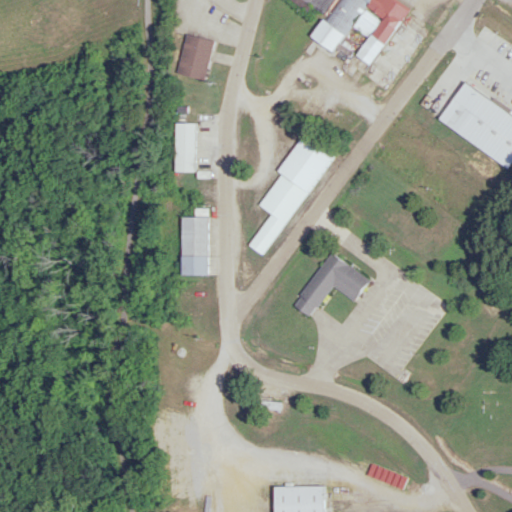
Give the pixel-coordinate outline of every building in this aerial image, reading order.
[(300,0),(305,1),(327,15),(311,39),(309,47),(317,48),(326,54),(332,55),(341,49),(351,51),(356,43),(361,44),(362,37),(366,38),(365,42),(357,55),(370,64),(363,76),(387,91),(422,35),(404,23),(407,8),(393,0),(379,0),(379,1),(377,0),(300,0)] [(180,73),(208,80),(217,40),(189,33),(180,73)] [(464,82),(451,103),(467,113),(488,81),(467,67),(459,79),(464,82)] [(504,112),(486,140),(505,153),(511,142),(511,101),(499,93),(491,103),(504,112)] [(180,124),(180,173),(199,173),(199,124),(180,124)] [(262,205),(273,213),(251,245),(266,255),(317,181),(303,172),(297,181),(285,172),(262,205)] [(357,301),(372,280),(333,252),(296,305),(313,317),(335,286),(357,301)] [(186,274),(213,274),(213,255),(186,255),(186,274)] [(277,511),(326,511),(327,486),(278,486),(277,511)]
